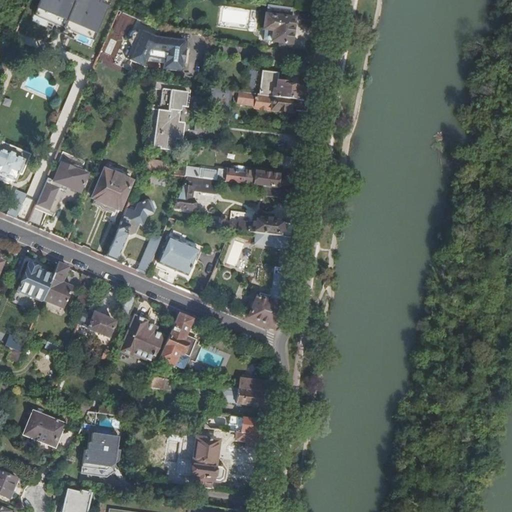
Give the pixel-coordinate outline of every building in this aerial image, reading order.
[(90,47),(110,1),(108,0),(40,0),(31,22),(90,47)] [(292,9),(268,6),(267,15),(265,15),(263,29),(273,31),(272,41),(279,42),(279,46),(289,48),(289,44),(290,44),(294,19),(291,19),(292,9)] [(0,21),(17,29),(20,22),(1,13),(0,15),(0,21)] [(157,29),(160,21),(151,17),(148,24),(157,29)] [(177,63),(180,42),(155,38),(144,33),(137,30),(134,31),(131,32),(130,33),(129,35),(128,39),(131,47),(125,59),(143,67),(146,58),(164,61),(177,63)] [(183,42),(180,42),(177,63),(164,61),(163,70),(180,72),(181,71),(184,51),(185,44),(183,42)] [(308,102),(310,87),(303,86),(303,88),(287,86),(287,84),(277,83),(278,74),(262,72),(259,96),(308,102)] [(188,108),(190,87),(163,83),(160,99),(153,98),(151,111),(159,112),(157,125),(156,125),(155,134),(156,134),(154,147),(171,149),(172,139),(173,139),(174,138),(177,139),(178,138),(177,135),(177,132),(178,129),(179,127),(178,126),(176,126),(175,125),(174,125),(176,112),(180,112),(181,107),(188,108)] [(231,92),(210,89),(212,103),(218,102),(220,113),(228,112),(231,92)] [(306,114),(308,102),(259,96),(239,93),(237,105),(255,107),(255,109),(269,111),(269,110),(292,113),(293,112),(306,114)] [(154,134),(155,134),(156,125),(157,125),(159,112),(151,111),(147,146),(152,147),(154,134)] [(21,176),(30,156),(0,142),(0,176),(13,183),(17,174),(21,176)] [(151,154),(146,153),(143,171),(185,177),(186,171),(170,169),(170,168),(165,167),(165,163),(150,161),(151,154)] [(298,171),(300,159),(285,156),(283,168),(298,171)] [(53,183),(46,180),(39,196),(34,207),(48,214),(58,191),(65,193),(67,189),(79,194),(86,176),(82,174),(83,172),(81,169),(73,165),(70,166),(65,164),(65,166),(61,164),(53,183)] [(200,168),(186,167),(186,171),(185,177),(186,177),(199,179),(200,168)] [(217,171),(200,168),(199,179),(216,181),(217,171)] [(216,181),(276,189),(278,176),(254,173),(253,172),(248,171),(248,172),(246,171),(245,174),(236,173),(236,172),(235,172),(235,171),(218,169),(217,171),(216,181)] [(92,199),(93,199),(117,209),(119,211),(125,199),(129,189),(131,182),(104,171),(92,199)] [(191,190),(182,188),(173,208),(190,210),(192,201),(191,200),(192,198),(193,193),(192,190),(191,190)] [(34,207),(39,196),(36,195),(35,198),(26,195),(16,219),(27,224),(34,207)] [(117,209),(93,199),(92,203),(115,212),(117,209)] [(134,212),(128,209),(106,258),(116,262),(127,235),(130,236),(135,235),(139,225),(142,226),(146,217),(152,214),(154,210),(151,202),(148,201),(137,205),(134,212)] [(289,238),(291,225),(283,224),(283,223),(253,219),(252,225),(241,223),(238,225),(233,224),(232,230),(264,235),(289,238)] [(138,272),(145,275),(161,238),(153,235),(147,249),(148,249),(138,272)] [(288,248),(289,238),(264,235),(263,244),(288,248)] [(157,263),(189,277),(200,252),(168,238),(157,263)] [(16,291),(41,302),(42,299),(51,277),(36,270),(37,268),(27,264),(16,291)] [(67,268),(57,264),(51,277),(42,299),(63,308),(72,287),(61,282),(67,268)] [(283,282),(285,270),(273,268),(270,298),(259,295),(258,299),(256,299),(248,319),(270,328),(277,324),(283,282)] [(96,280),(87,277),(80,294),(89,298),(96,280)] [(121,312),(128,315),(136,297),(128,294),(121,312)] [(84,310),(78,324),(108,336),(113,322),(101,317),(102,315),(101,314),(96,312),(95,312),(94,314),(84,310)] [(191,320),(177,315),(164,346),(189,356),(196,340),(185,335),(191,320)] [(145,328),(132,323),(118,358),(130,364),(131,361),(149,369),(160,343),(142,335),(145,328)] [(12,349),(20,353),(25,342),(10,336),(5,347),(12,349)] [(45,350),(64,358),(67,350),(48,342),(45,350)] [(6,365),(13,369),(20,353),(12,349),(6,365)] [(101,359),(108,362),(112,353),(105,350),(101,359)] [(167,373),(154,371),(151,377),(163,379),(166,379),(167,373)] [(163,379),(151,377),(147,387),(162,389),(163,379)] [(239,389),(268,393),(270,382),(240,378),(239,389)] [(170,390),(171,380),(166,379),(163,379),(162,389),(170,390)] [(223,401),(266,407),(268,393),(239,389),(225,387),(221,391),(220,398),(223,401)] [(134,419),(142,420),(147,410),(139,406),(134,419)] [(98,414),(109,415),(109,408),(99,407),(98,414)] [(25,435),(53,447),(54,447),(63,425),(33,413),(24,435),(25,435)] [(94,427),(96,414),(87,413),(82,426),(94,427)] [(204,428),(218,430),(220,415),(211,414),(206,416),(204,428)] [(237,433),(262,436),(264,421),(229,416),(228,425),(236,426),(235,432),(237,433)] [(93,436),(116,439),(117,434),(116,433),(115,432),(97,429),(95,430),(94,431),(93,436)] [(246,444),(261,446),(262,436),(237,433),(236,441),(246,442),(246,444)] [(50,454),(53,447),(25,435),(22,442),(50,454)] [(81,472),(110,476),(117,470),(120,452),(116,452),(118,439),(116,439),(93,436),(91,435),(90,445),(87,445),(86,453),(83,452),(81,472)] [(217,442),(197,439),(192,477),(220,481),(222,479),(223,470),(221,467),(214,466),(217,442)] [(182,472),(168,470),(167,476),(181,478),(182,472)] [(16,480),(0,473),(0,495),(8,499),(16,480)] [(79,493),(67,490),(61,511),(86,511),(90,494),(79,492),(79,493)]
